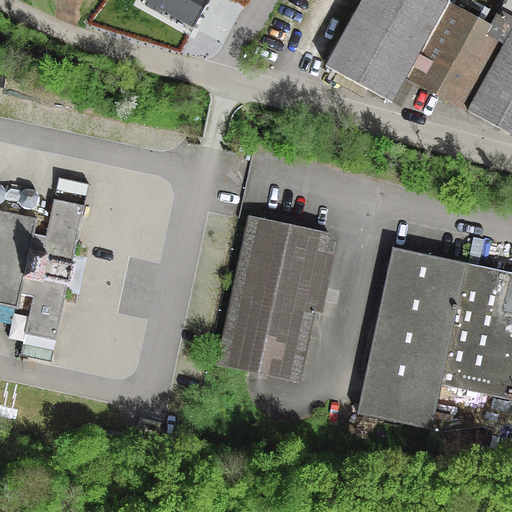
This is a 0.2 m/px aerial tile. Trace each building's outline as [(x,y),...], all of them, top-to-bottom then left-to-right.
[(144,0),(144,1),(194,28),(209,0),(144,0)] [(361,0),(324,68),(390,104),(404,77),(466,111),(505,36),(490,27),(440,0),(361,0)] [(499,129),(501,124),(511,129),(511,0),(504,0),(490,27),(505,36),(466,111),(499,129)] [(65,330),(76,279),(88,282),(94,251),(82,249),(92,199),(62,193),(54,231),(39,228),(43,211),(0,202),(0,292),(25,298),(28,280),(43,283),(35,324),(65,330)] [(329,226),(251,210),(221,354),(299,370),(329,226)] [(397,239),(364,406),(438,420),(446,378),(471,254),(397,239)] [(511,261),(471,254),(446,378),(511,390),(511,261)]
